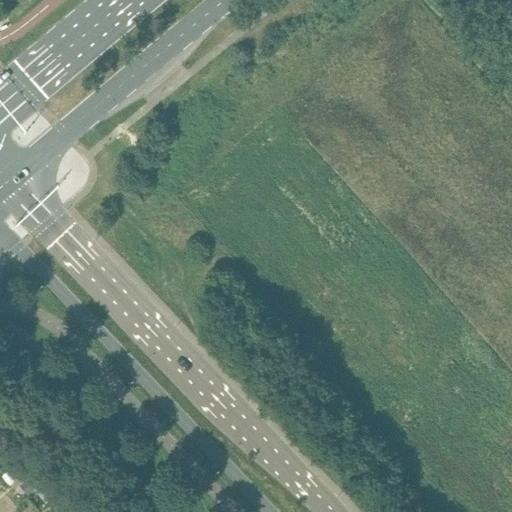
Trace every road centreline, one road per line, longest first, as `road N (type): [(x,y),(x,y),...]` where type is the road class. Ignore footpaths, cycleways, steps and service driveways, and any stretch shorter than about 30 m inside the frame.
road 1 (tertiary): [(331,511),(12,176)]
road 2 (tertiary): [(0,227),(269,511)]
road 3 (secondary): [(12,176),(226,0)]
road 4 (secondary): [(130,0),(0,107)]
